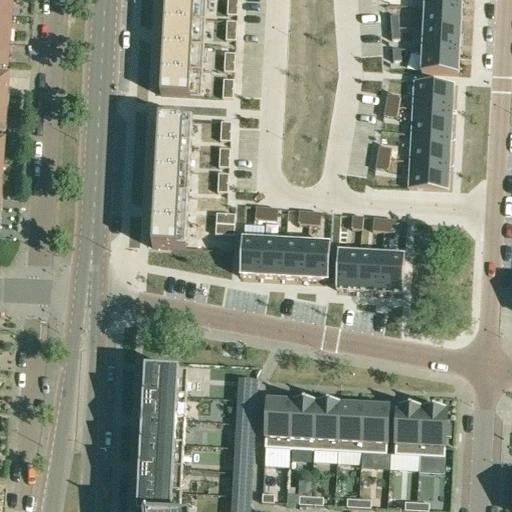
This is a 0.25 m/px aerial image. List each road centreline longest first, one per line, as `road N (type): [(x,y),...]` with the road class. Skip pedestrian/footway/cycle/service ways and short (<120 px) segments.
road 1 (residential): [(485,367),(90,299)]
road 2 (tertiary): [(90,299),(103,0)]
road 3 (residential): [(37,295),(53,0)]
road 4 (residential): [(279,0),(267,194),(327,198)]
road 5 (residential): [(37,295),(25,511)]
road 6 (unclassified): [(494,211),(505,0)]
road 7 (residential): [(327,198),(352,65),(347,0)]
road 8 (tertiary): [(87,341),(54,511)]
road 9 (tertiary): [(93,511),(87,341)]
road 10 (residential): [(327,198),(494,211)]
road 11 (unclassified): [(485,367),(494,211)]
road 12 (unclassified): [(477,511),(485,367)]
